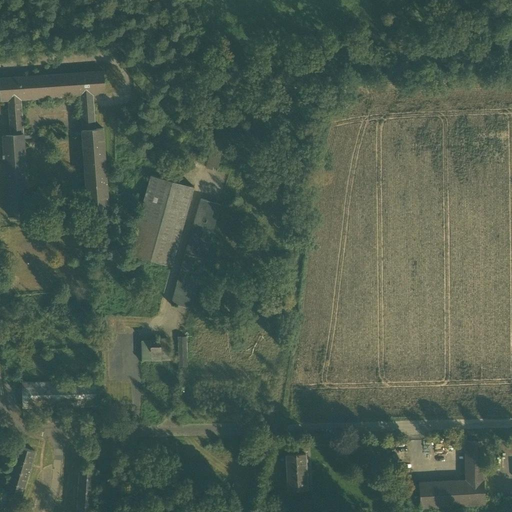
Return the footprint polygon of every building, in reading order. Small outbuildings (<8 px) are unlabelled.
[(94,129),(92,95),(105,94),(104,72),(0,78),(0,96),(0,101),(8,101),(10,135),(3,135),(8,216),(29,214),(21,100),(80,96),(87,210),(108,209),(103,128),(94,129)] [(216,129),(206,167),(217,170),(227,132),(216,129)] [(201,159),(180,154),(177,163),(199,169),(201,159)] [(194,187),(151,175),(129,254),(172,266),(194,187)] [(201,199),(171,303),(191,308),(220,204),(201,199)] [(99,381),(22,383),(22,408),(100,406),(99,381)] [(482,441),(466,441),(467,482),(419,484),(420,507),(485,504),(484,480),(483,480),(482,441)] [(20,496),(32,449),(15,445),(3,491),(20,496)] [(305,454),(287,454),(289,491),(307,490),(305,454)] [(90,511),(93,469),(76,469),(74,511),(90,511)]
